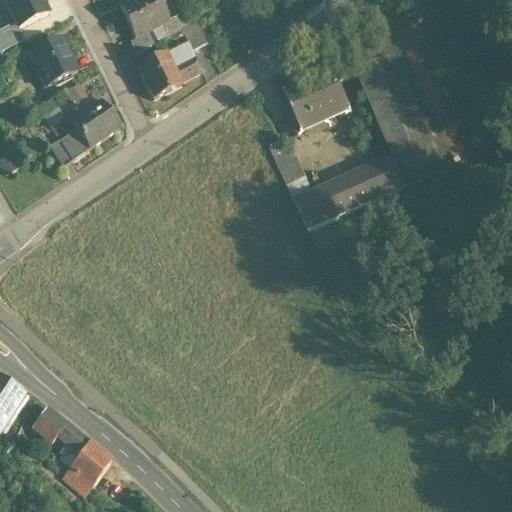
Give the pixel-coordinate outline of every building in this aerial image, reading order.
[(47,16),(39,0),(2,0),(15,26),(17,30),(47,16)] [(160,8),(155,0),(140,0),(118,11),(134,42),(177,21),(176,20),(168,3),(160,8)] [(134,42),(130,44),(137,57),(182,32),(192,26),(187,15),(176,20),(177,21),(134,42)] [(192,26),(182,32),(193,54),(209,47),(198,23),(192,26)] [(17,30),(15,26),(0,32),(0,53),(23,43),(17,30)] [(74,74),(58,42),(28,57),(44,89),(74,74)] [(168,55),(136,71),(153,103),(185,87),(182,81),(203,70),(196,57),(175,68),(168,55)] [(424,135),(393,61),(356,76),(375,120),(388,150),(424,135)] [(335,73),(284,95),(301,135),(352,114),(335,73)] [(54,101),(34,112),(40,122),(43,120),(55,137),(71,126),(54,101)] [(100,106),(71,126),(77,134),(59,146),(72,164),(119,132),(100,106)] [(442,175),(424,135),(388,150),(394,164),(405,191),(442,175)] [(269,145),(295,202),(303,199),(305,203),(314,199),(295,156),(290,158),(282,140),(269,145)] [(72,164),(59,146),(50,152),(63,171),(72,164)] [(394,164),(363,177),(374,204),(405,191),(394,164)] [(374,204),(363,177),(314,199),(305,203),(297,206),(309,233),(374,204)] [(434,195),(416,199),(420,214),(438,209),(434,195)] [(465,285),(444,290),(451,322),(473,317),(465,285)] [(0,429),(24,393),(0,377),(0,429)] [(57,437),(66,425),(47,410),(33,428),(43,436),(38,442),(48,449),(52,443),(57,437)] [(111,462),(66,425),(57,437),(61,440),(81,457),(72,469),(93,486),(111,462)] [(61,440),(57,437),(52,443),(56,447),(61,440)] [(93,486),(72,469),(63,480),(84,498),(93,486)]
